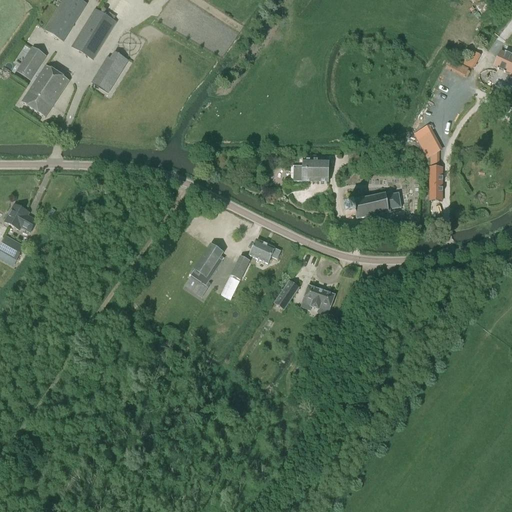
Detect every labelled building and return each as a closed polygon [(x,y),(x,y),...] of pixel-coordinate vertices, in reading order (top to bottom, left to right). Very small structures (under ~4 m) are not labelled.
[(63,0),(55,14),(73,26),(86,5),(77,0),(63,0)] [(95,11),(71,48),(93,61),(116,24),(95,11)] [(32,49),(17,72),(30,81),(46,58),(32,49)] [(463,65),(462,66),(470,70),(478,55),(470,51),(466,60),(463,65)] [(511,57),(501,53),(494,67),(511,75),(511,57)] [(107,58),(89,85),(107,97),(125,71),(107,58)] [(69,82),(45,67),(21,103),(45,119),(69,82)] [(417,138),(425,159),(441,152),(433,132),(417,138)] [(302,167),(294,167),(293,182),(303,183),(303,184),(307,184),(328,184),(329,161),(319,161),(319,157),(310,157),(310,161),(303,161),(302,167)] [(352,159),(353,168),(353,169),(369,168),(368,158),(359,159),(352,159)] [(430,175),(430,202),(442,202),(442,194),(443,194),(443,193),(442,193),(442,190),(443,190),(443,189),(442,189),(442,183),(443,183),(443,182),(442,182),(442,179),(443,179),(443,178),(442,178),(442,170),(430,170),(430,175)] [(345,207),(344,208),(343,208),(346,219),(356,217),(356,221),(371,218),(371,222),(376,221),(375,217),(389,214),(389,212),(401,210),(398,195),(393,196),(393,194),(387,195),(387,196),(386,196),(353,203),(344,204),(345,207)] [(29,214),(15,206),(5,224),(19,232),(21,229),(31,234),(37,223),(27,218),(29,214)] [(0,252),(17,262),(24,248),(6,238),(0,248),(0,252)] [(256,241),(249,258),(268,266),(271,259),(277,261),(280,253),(275,250),(256,241)] [(211,247),(194,272),(190,277),(206,288),(222,263),(219,260),(223,255),(211,247)] [(234,279),(225,298),(231,301),(240,282),(250,263),(240,258),(230,277),(234,279)] [(299,289),(289,283),(274,305),(284,311),(299,289)] [(335,297),(308,287),(302,304),(312,307),(312,308),(319,311),(320,310),(329,313),(335,297)]
